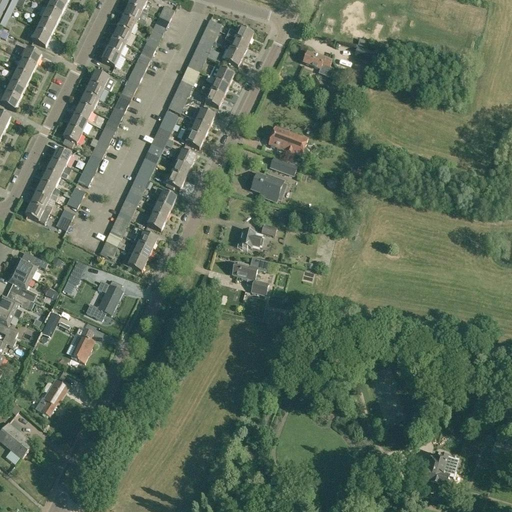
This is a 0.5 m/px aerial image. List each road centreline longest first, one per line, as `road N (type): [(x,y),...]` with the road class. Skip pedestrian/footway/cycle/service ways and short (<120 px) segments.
road 1 (tertiary): [(53,511),(288,23)]
road 2 (residential): [(111,0),(4,212)]
